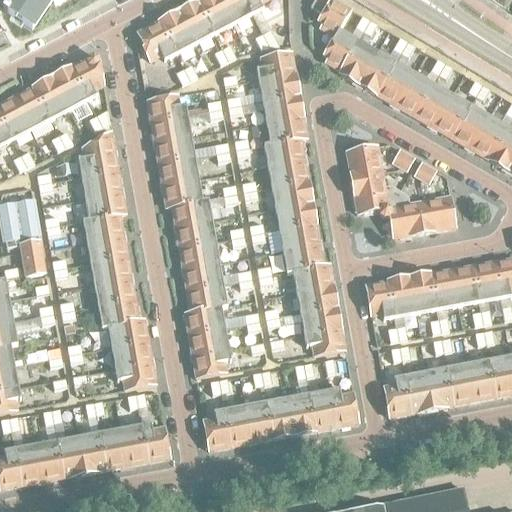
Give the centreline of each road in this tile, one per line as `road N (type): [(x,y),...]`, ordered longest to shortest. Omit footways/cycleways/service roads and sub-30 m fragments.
road 1 (residential): [(185,473),(109,22)]
road 2 (residential): [(511,198),(346,100),(312,104),(314,116)]
road 3 (residential): [(292,511),(511,465)]
road 4 (residential): [(185,473),(372,441)]
road 5 (residential): [(0,510),(185,473)]
road 6 (residential): [(342,266),(496,241),(511,225)]
road 7 (residential): [(372,441),(342,266)]
road 8 (residential): [(314,116),(342,266)]
road 9 (residential): [(372,441),(511,414)]
road 10 (residential): [(0,80),(109,22)]
